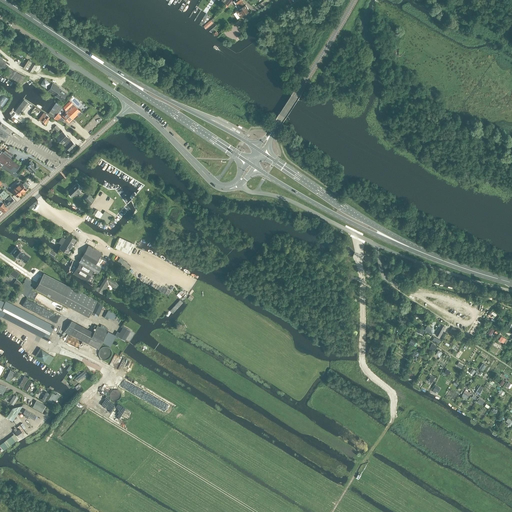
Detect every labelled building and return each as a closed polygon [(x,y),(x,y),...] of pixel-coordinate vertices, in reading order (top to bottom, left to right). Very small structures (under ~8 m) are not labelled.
[(245,5),(242,1),(243,1),(242,0),(234,0),(238,4),(240,2),(243,7),(236,12),(240,17),(250,11),(246,5),(245,5)] [(32,73),(36,65),(28,60),(23,67),(32,73)] [(10,77),(14,71),(7,67),(5,72),(3,75),(7,77),(8,76),(10,77)] [(21,84),(25,77),(16,72),(12,79),(21,84)] [(46,88),(50,82),(44,78),(40,84),(46,88)] [(63,99),(67,94),(58,88),(59,88),(53,84),(48,91),(58,97),(59,97),(63,99)] [(20,115),(29,103),(24,100),(16,112),(20,115)] [(69,122),(73,118),(72,118),(79,111),(74,106),(75,106),(70,101),(63,107),(65,110),(65,111),(66,112),(63,116),(69,122)] [(46,124),(50,118),(43,113),(38,119),(46,124)] [(61,123),(64,120),(61,117),(58,113),(53,119),(61,123)] [(1,123),(0,123),(0,132),(1,133),(0,133),(0,135),(4,139),(6,137),(7,138),(12,131),(1,123)] [(69,150),(75,144),(63,132),(56,138),(63,145),(69,150)] [(2,152),(0,150),(0,166),(0,167),(1,167),(9,173),(15,177),(16,176),(17,174),(15,172),(20,165),(11,158),(12,157),(4,151),(3,153),(2,151),(2,152)] [(34,165),(31,161),(29,163),(30,164),(27,167),(33,173),(38,168),(37,168),(39,166),(36,164),(34,165)] [(13,190),(12,190),(18,197),(27,189),(25,187),(28,185),(25,182),(23,184),(21,182),(21,183),(19,181),(15,185),(16,186),(12,189),(13,190)] [(81,190),(82,189),(77,183),(68,192),(72,196),(77,192),(79,195),(81,193),(79,190),(80,189),(81,190)] [(0,195),(4,200),(9,195),(4,190),(0,194),(0,195)] [(9,207),(15,201),(10,196),(3,203),(5,205),(6,204),(9,207)] [(89,196),(85,200),(90,205),(93,201),(89,196)] [(5,205),(3,203),(1,205),(0,203),(0,208),(3,212),(9,207),(6,204),(5,205)] [(98,210),(96,209),(92,214),(108,224),(113,216),(105,211),(103,214),(101,212),(98,210)] [(62,245),(60,248),(67,253),(76,240),(68,235),(66,239),(62,245)] [(117,239),(112,247),(122,252),(126,244),(117,239)] [(17,246),(12,253),(18,258),(19,257),(25,263),(30,257),(29,256),(23,251),(23,250),(17,246)] [(80,262),(73,274),(86,281),(92,284),(98,274),(99,274),(101,271),(102,268),(104,270),(109,263),(99,257),(100,256),(102,253),(89,246),(82,257),(83,257),(80,263),(80,262)] [(120,257),(118,260),(122,263),(120,266),(124,268),(125,267),(128,269),(129,267),(130,266),(127,264),(127,262),(120,257)] [(16,279),(19,273),(13,269),(14,269),(12,267),(10,269),(12,271),(10,274),(16,279)] [(89,317),(97,301),(44,274),(36,290),(89,317)] [(96,289),(96,290),(97,291),(102,294),(102,293),(103,293),(108,284),(115,288),(117,284),(106,277),(100,288),(99,287),(97,287),(97,288),(96,289)] [(15,295),(12,299),(16,301),(19,297),(21,294),(22,293),(19,292),(18,291),(15,295)] [(8,304),(0,300),(0,316),(47,340),(54,326),(44,321),(9,303),(8,304)] [(180,300),(170,311),(174,314),(183,303),(180,300)] [(76,324),(71,334),(98,349),(102,341),(110,346),(114,339),(115,337),(116,337),(116,336),(115,335),(113,334),(113,336),(108,333),(108,332),(99,326),(95,334),(76,324)] [(441,324),(435,335),(440,337),(446,327),(441,324)] [(435,330),(427,325),(424,329),(432,334),(435,330)] [(117,331),(115,335),(116,336),(116,337),(117,338),(118,337),(126,341),(131,331),(124,327),(120,333),(117,331)] [(111,355),(112,354),(112,353),(111,352),(111,350),(110,349),(109,349),(108,348),(106,348),(105,348),(104,348),(103,348),(101,349),(100,351),(100,353),(99,354),(100,355),(100,356),(100,357),(101,358),(103,359),(104,360),(105,360),(107,360),(108,359),(110,358),(111,357),(111,356),(111,355)] [(85,370),(76,378),(78,380),(83,376),(85,378),(88,375),(86,373),(88,372),(85,370)] [(121,398),(121,395),(121,394),(121,393),(120,392),(120,391),(119,391),(118,390),(116,390),(115,390),(113,390),(112,391),(110,393),(110,394),(110,395),(110,397),(110,398),(111,399),(112,400),(113,401),(114,401),(115,401),(117,401),(118,401),(119,399),(121,398)] [(463,394),(462,396),(467,399),(470,393),(465,390),(463,394)] [(49,398),(47,401),(51,403),(53,400),(55,402),(59,396),(60,394),(57,393),(56,394),(53,392),(49,398)] [(13,404),(18,397),(14,395),(9,402),(13,404)] [(42,412),(46,405),(36,400),(33,406),(42,412)] [(25,410),(23,413),(34,419),(36,416),(25,410)] [(18,430),(16,427),(14,429),(19,437),(24,434),(20,428),(18,430)] [(17,440),(13,435),(12,436),(11,436),(7,439),(5,441),(4,442),(6,444),(5,445),(6,447),(8,445),(9,446),(10,444),(11,445),(15,441),(17,440)]
